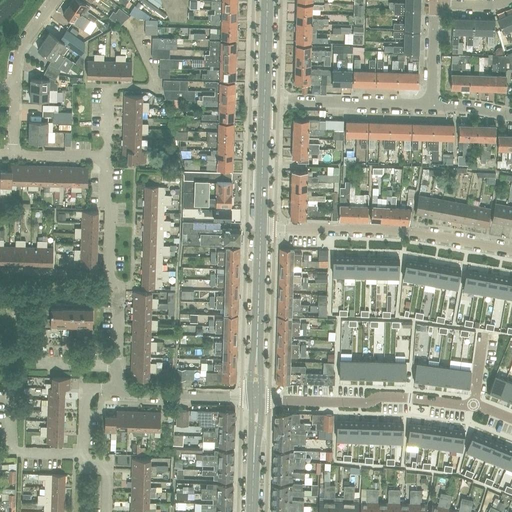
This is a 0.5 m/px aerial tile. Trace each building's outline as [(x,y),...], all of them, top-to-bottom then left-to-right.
[(72,0),(69,6),(88,19),(90,20),(94,23),(97,18),(87,11),(90,8),(78,0),(72,0)] [(160,0),(162,3),(170,20),(171,21),(186,22),(187,0),(160,0)] [(420,9),(420,0),(405,0),(405,3),(394,3),(394,9),(420,9)] [(222,10),(238,11),(238,5),(237,5),(237,2),(211,1),(211,6),(215,6),(215,10),(222,10)] [(296,8),(296,14),(312,14),(312,10),(323,10),(323,5),(297,4),(297,8),(296,8)] [(352,16),(356,16),(362,16),(363,16),(363,5),(352,5),(352,16)] [(88,19),(69,6),(63,14),(75,22),(74,23),(81,28),(85,23),(87,25),(90,20),(88,19)] [(110,19),(117,24),(119,25),(122,27),(126,21),(130,17),(119,8),(115,14),(114,13),(110,19)] [(405,15),(405,19),(420,20),(420,9),(394,9),(394,14),(405,15)] [(211,15),(211,20),(237,20),(237,17),(238,17),(238,11),(222,10),(221,15),(211,15)] [(328,24),(328,19),(323,19),(312,19),(312,14),(296,14),(296,20),(297,20),(297,23),(322,24),(328,24)] [(511,29),(511,25),(507,15),(498,19),(508,43),(511,41),(511,37),(509,30),(511,29)] [(463,19),(453,18),(452,45),(452,54),(457,54),(457,45),(458,45),(458,33),(463,34),(463,19)] [(420,20),(405,19),(405,24),(393,23),(393,29),(419,30),(420,20)] [(474,19),(463,19),(463,34),(467,34),(467,45),(473,45),(474,19)] [(484,19),(474,19),(473,45),(478,45),(479,34),(483,34),(484,19)] [(484,19),(483,34),(488,34),(487,45),(493,46),(494,20),(484,19)] [(221,25),(221,29),(237,29),(238,24),(237,24),(237,20),(211,20),(210,25),(221,25)] [(295,33),(316,34),(316,29),(322,29),(322,24),(297,23),(297,27),(296,27),(295,33)] [(158,28),(145,27),(145,35),(158,35),(158,28)] [(237,35),(237,29),(221,29),(216,29),(216,34),(210,34),(210,39),(236,39),(236,35),(237,35)] [(50,33),(44,41),(63,55),(69,47),(71,48),(72,48),(84,57),(84,42),(79,38),(68,31),(65,36),(66,37),(62,42),(50,33)] [(404,42),(419,43),(419,32),(393,31),(393,37),(404,38),(404,42)] [(322,38),(316,38),(316,34),(295,33),(295,38),(296,38),(296,42),(322,43),(328,43),(328,39),(322,38)] [(362,44),(362,35),(353,35),(352,35),(351,44),(362,44)] [(153,38),(152,49),(166,49),(167,44),(178,44),(178,39),(158,39),(153,38)] [(52,59),(49,64),(58,68),(66,57),(63,55),(44,41),(38,50),(52,59)] [(216,51),(237,51),(237,46),(236,45),(236,42),(210,41),(210,46),(216,47),(216,51)] [(419,53),(419,43),(404,42),(404,47),(393,47),(392,52),(419,53)] [(311,46),(296,45),(296,46),(295,46),(295,51),(296,52),(296,55),(327,56),(331,56),(331,51),(321,51),(311,51),(311,46)] [(152,58),(160,59),(171,59),(171,50),(166,50),(166,49),(152,49),(152,58)] [(237,51),(216,51),(215,55),(204,55),(204,60),(235,61),(235,57),(237,57),(237,51)] [(87,77),(98,77),(99,54),(94,54),(94,61),(88,61),(87,77)] [(99,54),(98,77),(109,78),(110,61),(104,61),(104,55),(99,54)] [(116,62),(110,61),(109,78),(120,78),(121,55),(116,55),(116,62)] [(121,55),(120,78),(131,78),(132,62),(126,62),(126,55),(121,55)] [(295,59),(294,64),(311,65),(311,60),(321,61),(327,61),(327,56),(296,55),(296,59),(295,59)] [(492,75),(488,75),(487,89),(496,90),(497,64),(497,55),(493,55),(492,75)] [(497,55),(497,64),(496,90),(505,90),(506,75),(506,69),(511,69),(511,64),(509,57),(508,56),(497,55)] [(451,88),(460,89),(461,57),(452,56),(451,74),(451,88)] [(470,64),(470,57),(461,57),(460,89),(469,89),(470,74),(465,74),(465,64),(470,64)] [(479,57),(470,57),(470,64),(474,64),(474,74),(470,74),(469,89),(478,89),(479,57)] [(487,89),(488,75),(483,75),(484,57),(479,57),(478,89),(487,89)] [(174,59),(171,59),(160,59),(159,68),(160,68),(170,69),(173,69),(174,59)] [(343,59),(342,59),(337,59),(337,70),(332,70),(332,75),(328,75),(327,75),(326,85),(333,85),(333,86),(338,86),(338,85),(342,85),(343,59)] [(347,59),(343,59),(342,85),(345,85),(345,86),(351,86),(351,85),(352,85),(352,71),(347,70),(347,59)] [(235,61),(204,60),(204,66),(220,67),(220,70),(236,70),(236,64),(235,64),(235,61)] [(364,86),(364,71),(360,71),(360,60),(354,60),(353,85),(364,86)] [(369,71),(364,71),(364,86),(374,86),(375,60),(369,60),(369,71)] [(387,86),(387,72),(383,71),(383,60),(377,60),(377,86),(387,86)] [(392,72),(387,72),(387,86),(397,87),(398,61),(392,60),(392,72)] [(408,87),(408,72),(403,72),(404,61),(398,61),(397,87),(408,87)] [(412,72),(408,72),(408,87),(418,87),(419,61),(416,61),(413,61),(412,72)] [(49,64),(47,69),(58,75),(61,70),(58,68),(49,64)] [(295,74),(327,75),(328,75),(329,70),(310,70),(311,65),(294,64),(294,70),(295,70),(295,74)] [(55,82),(55,80),(58,75),(47,69),(44,74),(47,76),(47,80),(31,80),(31,90),(58,91),(58,84),(55,82)] [(236,76),(236,70),(220,70),(208,69),(208,74),(202,74),(202,79),(235,80),(235,76),(236,76)] [(310,84),(326,85),(327,75),(295,74),(295,77),(294,77),(294,83),(295,83),(295,84),(310,84)] [(64,76),(62,87),(73,89),(75,78),(64,76)] [(163,80),(163,90),(184,91),(188,91),(188,81),(163,80)] [(205,82),(205,87),(215,87),(215,92),(235,92),(236,86),(235,86),(235,82),(205,82)] [(57,102),(58,91),(31,90),(31,100),(48,100),(48,101),(57,102)] [(187,100),(195,101),(195,91),(165,90),(165,98),(165,100),(175,100),(187,100)] [(203,96),(203,100),(234,101),(234,98),(235,98),(235,92),(215,92),(215,96),(203,96)] [(124,95),(124,107),(148,108),(149,102),(142,102),(142,96),(124,95)] [(175,108),(175,100),(165,100),(164,100),(167,108),(175,108)] [(219,106),(219,110),(235,111),(235,105),(234,105),(234,101),(203,100),(202,105),(219,106)] [(124,107),(124,118),(142,118),(142,112),(148,112),(148,108),(124,107)] [(202,119),(208,120),(234,120),(234,117),(235,117),(235,111),(219,110),(219,115),(202,114),(202,119)] [(124,118),(123,127),(148,128),(148,124),(141,124),(142,118),(124,118)] [(293,129),(325,130),(326,121),(294,120),(293,120),(293,126),(294,126),(293,129)] [(173,131),(186,131),(186,121),(173,121),(173,131)] [(343,131),(344,121),(326,121),(325,130),(326,130),(338,130),(343,131)] [(356,137),(357,122),(346,121),(346,148),(351,148),(352,137),(356,137)] [(30,122),(29,132),(48,132),(48,122),(30,122)] [(219,127),(219,132),(234,132),(234,127),(233,127),(233,123),(202,122),(201,127),(219,127)] [(367,122),(357,122),(356,137),(361,137),(360,148),(366,148),(367,122)] [(374,148),(375,138),(375,137),(379,137),(380,122),(369,122),(369,148),(374,148)] [(390,123),(380,122),(379,137),(384,138),(383,149),(389,149),(390,123)] [(395,149),(395,138),(400,138),(400,123),(390,123),(389,149),(395,149)] [(411,123),(400,123),(400,138),(404,138),(404,149),(410,149),(411,123)] [(418,150),(418,139),(423,139),(423,124),(413,123),(412,149),(418,150)] [(433,124),(423,124),(423,139),(427,139),(427,150),(433,150),(433,124)] [(444,124),(433,124),(433,150),(438,150),(439,139),(443,139),(444,124)] [(454,124),(444,124),(443,139),(447,139),(447,151),(453,151),(454,124)] [(467,168),(468,168),(468,161),(467,161),(468,151),(469,125),(459,124),(459,139),(463,139),(462,156),(458,155),(458,165),(467,165),(467,168)] [(473,140),(477,140),(477,125),(469,125),(468,151),(473,151),(473,140)] [(486,163),(487,125),(477,125),(477,140),(481,140),(481,151),(481,163),(486,163)] [(487,125),(486,163),(486,166),(496,166),(496,160),(490,160),(490,151),(491,141),(495,141),(496,126),(487,125)] [(123,127),(123,139),(141,140),(141,134),(148,134),(148,128),(123,127)] [(292,133),(292,139),(308,139),(309,135),(319,135),(326,135),(326,130),(325,130),(293,129),(293,133),(292,133)] [(48,132),(29,132),(29,142),(48,142),(48,132)] [(208,141),(233,142),(233,138),(234,138),(234,132),(219,132),(208,132),(208,136),(208,141)] [(498,150),(503,150),(502,161),(507,161),(507,150),(508,135),(498,135),(498,150)] [(123,139),(123,151),(146,152),(146,151),(147,151),(147,146),(141,146),(141,140),(123,139)] [(293,144),(293,148),(319,149),(319,144),(308,144),(308,139),(292,139),(292,144),(293,144)] [(218,146),(218,151),(234,151),(234,145),(233,145),(233,142),(208,141),(208,146),(218,146)] [(184,149),(187,154),(194,150),(191,144),(184,149)] [(319,150),(319,149),(293,148),(293,152),(292,152),(292,157),(293,157),(293,158),(298,158),(298,164),(308,164),(309,158),(308,158),(308,153),(319,153),(318,154),(332,155),(332,150),(319,150)] [(128,162),(128,166),(135,166),(135,162),(146,162),(146,152),(123,151),(122,154),(128,155),(127,162),(128,162)] [(207,155),(207,160),(232,160),(232,157),(233,157),(234,151),(218,151),(211,151),(211,155),(207,155)] [(192,169),(192,163),(192,160),(184,160),(184,169),(192,169)] [(232,164),(232,160),(207,160),(207,164),(208,165),(218,165),(218,170),(232,171),(232,169),(233,169),(233,164),(232,164)] [(11,195),(12,165),(8,165),(7,170),(1,170),(0,188),(6,188),(6,195),(11,195)] [(23,165),(12,165),(11,195),(12,195),(12,190),(16,190),(17,183),(22,183),(23,165)] [(34,166),(23,165),(22,183),(28,184),(28,190),(33,190),(34,166)] [(38,184),(44,184),(45,166),(34,166),(33,190),(38,191),(38,184)] [(55,191),(55,166),(45,166),(44,184),(50,184),(50,191),(55,191)] [(60,184),(65,185),(66,167),(55,166),(55,191),(59,191),(60,184)] [(76,192),(77,167),(66,167),(65,185),(71,185),(71,191),(76,192)] [(88,167),(77,167),(76,192),(81,192),(81,185),(87,185),(88,167)] [(184,176),(184,193),(183,209),(187,209),(202,209),(202,204),(231,205),(232,173),(207,172),(183,171),(184,176)] [(292,178),(292,181),(317,182),(325,182),(338,183),(338,176),(318,175),(317,177),(307,177),(307,172),(292,171),(292,172),(291,172),(291,178),(292,178)] [(291,185),(291,191),(307,191),(307,186),(325,187),(325,183),(325,182),(317,182),(292,181),(292,185),(291,185)] [(340,197),(340,205),(339,220),(340,220),(340,221),(345,221),(345,220),(349,220),(349,194),(350,188),(350,182),(345,182),(344,197),(340,197)] [(145,186),(144,199),(171,200),(171,195),(164,195),(164,187),(145,186)] [(359,195),(354,195),(354,188),(350,188),(349,194),(349,220),(352,220),(352,221),(358,221),(359,206),(359,195)] [(291,200),(307,200),(325,201),(325,196),(306,195),(307,191),(291,191),(290,196),(291,196),(291,200)] [(363,195),(363,196),(363,201),(363,206),(359,206),(358,221),(364,221),(364,220),(368,221),(368,195),(363,195)] [(427,216),(431,198),(419,195),(415,214),(427,216)] [(374,222),(380,222),(381,207),(377,206),(377,196),(372,196),(372,201),(371,221),(374,221),(374,222)] [(386,207),(381,207),(380,222),(386,223),(386,222),(390,222),(391,197),(386,196),(386,200),(386,207)] [(399,223),(400,208),(396,208),(396,200),(396,197),(391,197),(390,222),(393,222),(393,223),(399,223)] [(406,209),(400,208),(399,223),(405,224),(405,223),(409,223),(412,200),(413,198),(408,198),(407,201),(406,209)] [(443,200),(431,198),(427,216),(439,218),(443,200)] [(171,205),(171,200),(144,199),(144,212),(164,212),(165,205),(171,205)] [(291,206),(291,209),(317,210),(317,205),(306,204),(307,200),(291,200),(290,200),(290,206),(291,206)] [(443,200),(439,218),(451,221),(455,202),(443,200)] [(467,204),(455,202),(451,221),(463,223),(467,204)] [(475,225),(478,207),(467,204),(463,223),(475,225)] [(492,222),(504,224),(507,206),(495,204),(492,222)] [(490,209),(478,207),(475,225),(487,227),(490,209)] [(205,215),(207,215),(214,216),(214,221),(231,221),(231,210),(203,209),(203,212),(205,212),(205,215)] [(317,210),(291,209),(291,213),(290,213),(290,218),(291,218),(291,219),(306,219),(306,215),(325,215),(325,210),(317,210)] [(82,217),(82,222),(98,223),(98,212),(76,211),(76,217),(82,217)] [(144,212),(144,224),(170,225),(171,221),(164,220),(164,212),(144,212)] [(97,234),(98,223),(82,222),(81,228),(75,228),(75,233),(97,234)] [(240,245),(241,229),(194,228),(194,222),(183,222),(182,233),(182,244),(240,245)] [(170,225),(144,224),(143,237),(164,238),(164,230),(170,230),(170,225)] [(81,238),(81,244),(97,245),(97,234),(75,233),(75,238),(81,238)] [(143,237),(143,250),(170,251),(170,246),(163,245),(164,238),(143,237)] [(0,239),(0,262),(9,263),(10,247),(4,246),(4,240),(0,239)] [(10,247),(9,263),(20,263),(21,240),(16,240),(16,247),(10,247)] [(20,263),(31,264),(31,247),(26,247),(26,240),(21,240),(20,263)] [(31,247),(31,264),(42,264),(43,241),(37,241),(37,248),(31,247)] [(43,241),(42,264),(53,264),(53,248),(47,248),(47,241),(43,241)] [(74,250),(74,255),(97,256),(97,245),(81,244),(81,250),(74,250)] [(217,258),(226,258),(240,259),(240,247),(226,247),(226,252),(218,252),(217,258)] [(280,249),(280,260),(294,260),(302,260),(302,254),(294,254),(294,249),(280,249)] [(170,251),(143,250),(143,263),(163,263),(163,255),(170,256),(170,251)] [(320,250),(319,260),(328,260),(328,250),(320,250)] [(81,260),(80,266),(96,267),(97,256),(74,255),(74,260),(81,260)] [(333,256),(333,275),(344,276),(345,257),(333,256)] [(345,257),(344,276),(355,276),(355,257),(345,257)] [(355,257),(355,276),(366,276),(366,257),(355,257)] [(366,257),(366,276),(377,277),(377,258),(366,257)] [(226,269),(239,269),(240,259),(226,258),(217,258),(217,265),(220,265),(226,266),(226,269)] [(377,258),(377,277),(387,277),(388,258),(377,258)] [(388,258),(387,277),(399,277),(399,258),(388,258)] [(280,260),(279,271),(293,271),(293,267),(301,267),(302,260),(294,260),(280,260)] [(407,260),(403,278),(414,280),(418,262),(407,260)] [(418,262),(414,280),(425,282),(428,264),(418,262)] [(163,263),(143,263),(142,275),(169,276),(169,275),(169,271),(162,271),(163,263)] [(428,264),(425,282),(436,284),(439,265),(428,264)] [(439,265),(436,284),(446,286),(450,267),(439,265)] [(450,267),(446,286),(457,288),(461,269),(450,267)] [(217,280),(225,280),(239,280),(239,269),(226,269),(225,274),(219,274),(217,274),(217,280)] [(466,270),(463,289),(474,291),(478,272),(466,270)] [(279,271),(279,282),(293,282),(301,282),(301,276),(293,276),(293,271),(279,271)] [(333,284),(332,272),(311,273),(312,285),(333,284)] [(478,272),(474,291),(485,293),(488,274),(478,272)] [(488,274),(485,293),(496,295),(499,276),(488,274)] [(169,276),(142,275),(142,288),(162,289),(162,281),(169,281),(169,276)] [(499,276),(496,295),(506,297),(509,278),(499,276)] [(225,287),(225,291),(239,291),(239,280),(225,280),(217,280),(217,287),(225,287)] [(279,282),(279,293),(293,293),(293,289),(301,289),(301,282),(293,282),(279,282)] [(216,302),(225,302),(238,302),(239,291),(225,291),(225,296),(216,296),(216,302)] [(134,302),(158,303),(158,299),(152,298),(152,292),(134,292),(134,302)] [(279,293),(278,304),(300,304),(300,298),(292,298),(293,293),(279,293)] [(319,295),(318,305),(327,305),(327,296),(319,295)] [(499,312),(506,312),(507,300),(500,300),(499,312)] [(134,302),(133,313),(151,314),(151,308),(158,309),(158,303),(134,302)] [(238,302),(225,302),(216,302),(216,309),(224,310),(224,313),(238,314),(238,302)] [(52,326),(54,326),(54,304),(41,303),(41,329),(52,329),(52,326)] [(54,326),(66,326),(67,304),(54,304),(54,326)] [(66,326),(79,327),(80,304),(67,304),(66,326)] [(79,327),(92,327),(93,308),(95,308),(95,305),(80,304),(79,327)] [(278,304),(278,315),(292,315),(300,315),(301,315),(301,311),(306,311),(308,311),(308,305),(306,305),(300,304),(278,304)] [(318,305),(319,305),(319,316),(327,317),(327,305),(318,305)] [(151,314),(133,313),(133,324),(157,325),(158,320),(151,320),(151,314)] [(215,326),(224,326),(238,327),(238,316),(224,315),(224,320),(215,320),(215,326)] [(278,317),(278,328),(292,329),(300,329),(300,322),(292,322),(292,317),(278,317)] [(133,324),(133,335),(151,336),(151,330),(157,330),(157,325),(133,324)] [(223,333),(223,337),(237,338),(238,327),(224,326),(215,326),(215,333),(223,333)] [(278,328),(277,339),(291,340),(291,335),(299,335),(300,332),(300,329),(292,329),(278,328)] [(487,334),(486,348),(499,349),(500,335),(487,334)] [(151,336),(133,335),(132,346),(157,347),(157,342),(150,342),(151,336)] [(215,348),(223,349),(237,349),(237,338),(223,337),(223,342),(215,342),(215,348)] [(277,339),(277,350),(291,351),(299,351),(299,344),(291,344),(291,340),(277,339)] [(132,346),(132,357),(150,358),(150,352),(157,352),(157,347),(132,346)] [(223,355),(223,360),(237,360),(237,349),(223,349),(215,348),(215,355),(217,355),(223,355)] [(277,350),(277,361),(291,362),(291,357),(299,357),(299,351),(291,351),(277,350)] [(132,357),(132,368),(156,369),(156,364),(150,363),(150,358),(132,357)] [(214,364),(214,370),(218,371),(236,371),(237,360),(223,360),(223,364),(214,364)] [(340,360),(340,379),(351,379),(352,360),(340,360)] [(352,360),(351,379),(362,379),(362,361),(352,360)] [(277,361),(276,373),(298,373),(300,373),(305,373),(305,366),(290,366),(291,362),(277,361)] [(362,361),(362,379),(373,380),(373,361),(362,361)] [(373,361),(373,380),(383,380),(384,361),(373,361)] [(384,361),(383,380),(394,380),(395,361),(384,361)] [(395,361),(394,380),(405,381),(406,362),(395,361)] [(324,363),(323,374),(328,374),(334,374),(334,363),(329,363),(324,363)] [(417,363),(414,382),(425,383),(427,365),(417,363)] [(427,365),(425,383),(436,385),(438,366),(427,365)] [(438,366),(436,385),(447,386),(449,367),(438,366)] [(449,367),(447,386),(458,388),(460,369),(449,367)] [(156,369),(132,368),(131,379),(149,380),(149,373),(156,374),(156,369)] [(177,380),(184,381),(194,381),(194,370),(177,369),(177,380)] [(460,369),(458,388),(469,389),(471,370),(460,369)] [(222,381),(236,382),(236,371),(218,371),(219,373),(208,372),(206,373),(206,381),(222,381)] [(276,373),(276,383),(290,384),(290,383),(306,384),(328,385),(329,385),(335,385),(335,374),(334,374),(328,374),(323,374),(305,373),(300,373),(298,373),(276,373)] [(495,376),(488,394),(499,398),(506,380),(495,376)] [(71,378),(53,378),(52,384),(46,384),(46,388),(70,389),(71,378)] [(511,382),(506,380),(499,398),(509,402),(511,393),(511,382)] [(49,394),(48,399),(65,400),(65,390),(70,390),(70,389),(46,388),(42,388),(42,394),(49,394)] [(42,405),(41,410),(64,411),(65,400),(48,399),(48,405),(42,405)] [(48,421),(64,422),(64,411),(41,410),(41,415),(48,415),(48,421)] [(117,411),(117,417),(116,439),(117,439),(117,436),(121,436),(122,429),(127,429),(128,412),(117,411)] [(177,411),(176,426),(188,426),(188,411),(177,411)] [(215,427),(235,428),(235,412),(219,412),(197,411),(197,421),(199,421),(199,426),(206,427),(215,427)] [(133,436),(138,436),(139,412),(128,412),(127,429),(133,430),(133,436)] [(139,412),(138,436),(149,437),(149,430),(149,412),(139,412)] [(155,437),(160,437),(161,413),(149,412),(149,430),(155,430),(155,437)] [(275,413),(275,429),(294,429),(311,430),(311,423),(304,423),(304,424),(299,424),(299,414),(291,414),(275,413)] [(324,415),(324,430),(331,430),(333,430),(334,415),(333,415),(326,415),(324,415)] [(116,439),(117,417),(106,416),(105,432),(111,432),(111,439),(116,439)] [(41,427),(41,432),(63,433),(64,422),(48,421),(48,427),(41,427)] [(337,421),(337,440),(348,440),(349,421),(337,421)] [(349,421),(348,440),(359,440),(359,421),(349,421)] [(359,421),(359,440),(370,441),(370,422),(359,421)] [(370,422),(370,441),(380,441),(381,422),(370,422)] [(381,422),(380,441),(391,441),(392,423),(381,422)] [(392,423),(391,441),(402,442),(403,423),(392,423)] [(410,424),(408,443),(419,444),(421,425),(410,424)] [(421,425),(419,444),(429,445),(432,427),(421,425)] [(203,436),(234,437),(235,428),(215,427),(215,432),(203,432),(203,436)] [(432,427),(429,445),(440,447),(443,428),(432,427)] [(443,428),(440,447),(451,448),(453,430),(443,428)] [(275,429),(274,438),(306,439),(306,434),(294,434),(294,429),(275,429)] [(453,430),(451,448),(462,450),(465,431),(453,430)] [(322,431),(322,440),(332,440),(332,431),(331,431),(322,431)] [(47,443),(63,444),(63,433),(41,432),(41,437),(47,437),(47,443)] [(473,433),(466,450),(477,455),(484,437),(473,433)] [(184,436),(174,435),(173,447),(183,447),(184,436)] [(234,447),(234,437),(203,436),(203,442),(215,442),(215,446),(234,447)] [(484,437),(477,455),(487,459),(494,441),(484,437)] [(274,438),(274,448),(294,449),(294,444),(305,444),(306,439),(274,438)] [(494,441),(487,459),(497,463),(504,445),(494,441)] [(511,448),(504,445),(497,463),(507,467),(511,453),(511,448)] [(202,449),(182,448),(175,448),(175,459),(179,459),(179,452),(202,453),(202,449)] [(202,460),(234,461),(234,451),(214,451),(214,455),(203,455),(202,460)] [(274,452),(274,462),(305,463),(305,458),(305,451),(296,451),(294,452),(274,452)] [(133,459),(132,470),(157,470),(157,466),(150,466),(151,459),(133,459)] [(182,469),(182,460),(175,460),(174,469),(182,469)] [(214,470),(233,471),(234,461),(202,460),(202,464),(214,465),(214,470)] [(274,462),(273,472),(293,472),(293,468),(305,468),(305,467),(305,463),(274,462)] [(157,476),(157,471),(157,470),(132,470),(132,481),(150,481),(150,476),(157,476)] [(233,480),(233,471),(214,470),(202,470),(202,475),(214,476),(214,480),(233,480)] [(201,471),(190,471),(190,479),(201,479),(201,471)] [(273,472),(273,481),(293,482),(293,477),(304,478),(305,473),(293,472),(273,472)] [(45,480),(45,487),(65,488),(65,475),(39,474),(39,480),(45,480)] [(132,481),(132,492),(156,492),(156,487),(150,487),(150,481),(132,481)] [(319,497),(318,511),(328,511),(330,485),(330,482),(325,482),(324,497),(319,497)] [(201,493),(201,494),(233,495),(233,485),(213,484),(213,489),(201,489),(201,493)] [(273,485),(273,495),(304,496),(304,491),(292,491),(292,486),(273,485)] [(330,485),(328,511),(338,511),(339,497),(335,497),(335,486),(330,485)] [(339,497),(338,511),(348,511),(349,486),(344,486),(344,497),(339,497)] [(349,486),(348,511),(358,511),(359,498),(354,498),(355,486),(349,486)] [(38,495),(38,500),(64,500),(65,488),(45,487),(45,495),(38,495)] [(8,501),(15,501),(15,489),(2,489),(2,495),(8,495),(8,501)] [(361,502),(360,511),(371,511),(372,503),(372,489),(367,489),(366,503),(361,502)] [(372,503),(371,511),(382,511),(383,503),(378,503),(378,489),(372,489),(372,503)] [(383,503),(382,511),(393,511),(394,503),(394,490),(388,489),(388,503),(383,503)] [(394,503),(393,511),(404,511),(405,504),(400,504),(400,490),(394,490),(394,503)] [(405,504),(404,511),(415,511),(416,504),(416,490),(410,490),(410,504),(405,504)] [(416,504),(415,511),(426,511),(427,504),(421,504),(422,490),(416,490),(416,504)] [(131,503),(149,503),(149,497),(156,497),(156,492),(132,492),(131,503)] [(499,501),(501,495),(492,492),(490,498),(499,501)] [(432,505),(430,511),(441,511),(443,508),(446,494),(440,493),(437,506),(432,505)] [(232,504),(233,495),(201,494),(201,499),(213,499),(213,504),(232,504)] [(443,508),(441,511),(453,511),(454,510),(449,509),(452,496),(446,494),(443,508)] [(273,495),(272,505),(304,506),(304,501),(292,500),(292,496),(304,496),(273,495)] [(454,510),(453,511),(464,511),(468,499),(462,498),(458,511),(454,510)] [(464,511),(470,511),(473,501),(468,499),(464,511)] [(38,500),(38,505),(44,505),(44,511),(63,511),(64,500),(38,500)] [(131,503),(131,511),(155,511),(156,509),(149,509),(149,503),(131,503)] [(232,511),(232,504),(213,504),(201,503),(200,511),(232,511)]
